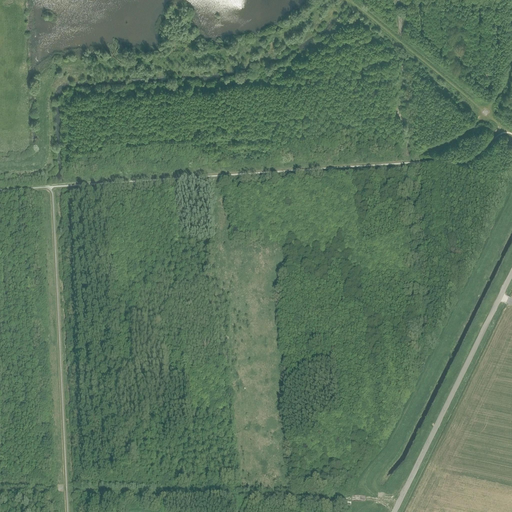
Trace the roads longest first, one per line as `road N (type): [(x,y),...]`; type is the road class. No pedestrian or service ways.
road 1 (track): [(511,71),(478,122),(402,163),(51,190)]
road 2 (tertiary): [(395,511),(511,272)]
